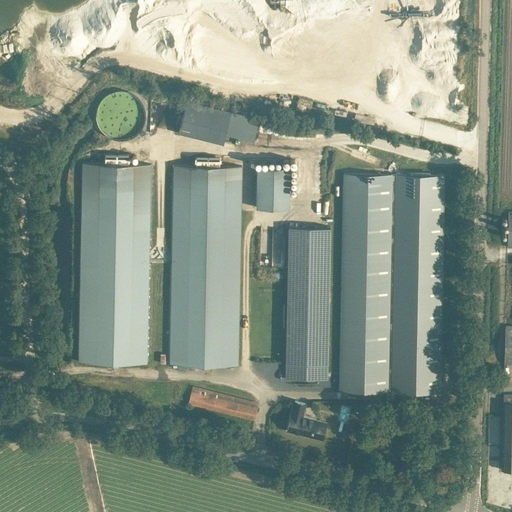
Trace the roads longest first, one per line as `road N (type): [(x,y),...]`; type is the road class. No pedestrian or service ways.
road 1 (tertiary): [(471,511),(486,0)]
road 2 (unclassified): [(40,417),(91,419),(467,511)]
road 3 (unknown): [(482,154),(363,99),(178,49)]
road 4 (track): [(448,364),(445,157)]
road 5 (track): [(32,358),(24,217),(0,157)]
